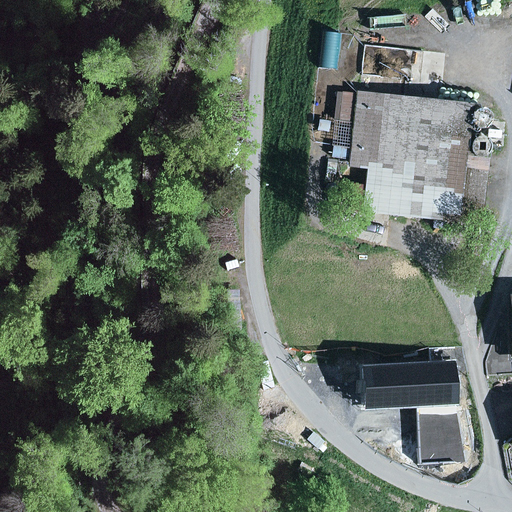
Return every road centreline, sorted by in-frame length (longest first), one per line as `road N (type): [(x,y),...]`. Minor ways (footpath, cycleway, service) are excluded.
road 1 (residential): [(256,0),(249,201),(284,373),(345,445),(410,480),(496,503)]
road 2 (track): [(109,511),(102,462),(147,331),(155,156),(175,95),(223,0)]
road 3 (residential): [(496,503),(481,352),(508,278)]
